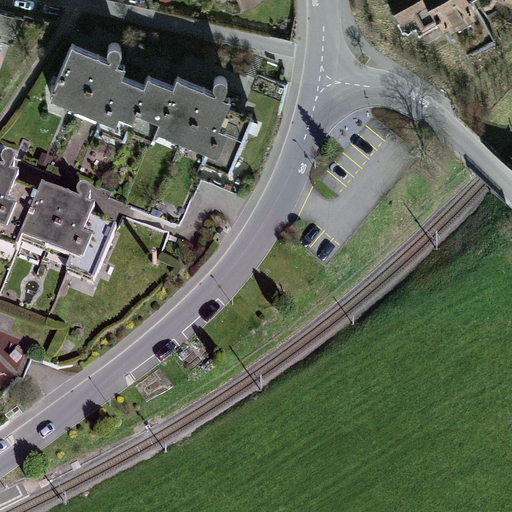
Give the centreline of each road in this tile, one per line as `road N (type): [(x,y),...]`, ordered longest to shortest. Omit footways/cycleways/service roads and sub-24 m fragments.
road 1 (residential): [(320,81),(286,188),(247,257),(125,372),(0,463)]
road 2 (unclassified): [(57,0),(323,55)]
road 3 (unclassified): [(511,188),(407,98),(320,81)]
